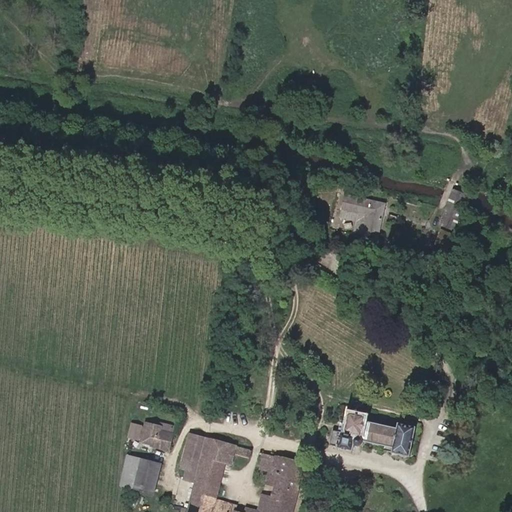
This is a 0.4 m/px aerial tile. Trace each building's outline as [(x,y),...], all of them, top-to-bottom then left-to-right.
[(467,239),(470,230),(459,225),(467,203),(470,197),(453,190),(446,210),(440,224),(454,230),(452,235),(447,247),(461,253),(467,239)] [(377,243),(385,204),(345,195),(342,210),(367,216),(365,223),(359,221),(357,232),(363,233),(361,239),(377,243)] [(365,223),(367,216),(342,210),(340,217),(359,221),(365,223)] [(447,247),(452,235),(441,231),(436,243),(447,247)] [(410,456),(416,427),(398,423),(397,428),(365,421),(366,416),(349,412),(344,433),(333,431),(330,445),(338,446),(338,448),(353,451),(354,443),(354,444),(355,444),(355,445),(356,445),(356,446),(357,446),(358,446),(359,446),(360,446),(361,445),(362,445),(363,444),(363,443),(363,442),(363,441),(393,447),(392,452),(410,456)] [(168,448),(173,426),(160,424),(159,427),(148,424),(147,428),(132,424),(129,437),(139,439),(139,438),(144,439),(144,441),(154,443),(154,444),(168,448)] [(196,483),(207,439),(189,434),(180,470),(187,471),(184,480),(196,483)] [(216,499),(225,463),(231,464),(234,454),(235,446),(207,439),(196,483),(189,510),(183,508),(182,511),(291,511),(304,465),(265,454),(263,466),(268,467),(267,470),(271,471),(268,483),(277,486),(274,497),(269,511),(233,511),(214,507),(216,499)] [(247,458),(249,450),(235,446),(234,454),(247,458)] [(134,489),(142,459),(127,456),(121,485),(134,489)] [(153,494),(161,464),(142,459),(134,489),(153,494)] [(269,511),(274,497),(264,494),(259,511),(248,508),(247,511),(269,511)] [(233,511),(236,511),(238,505),(216,499),(214,507),(233,511)]
